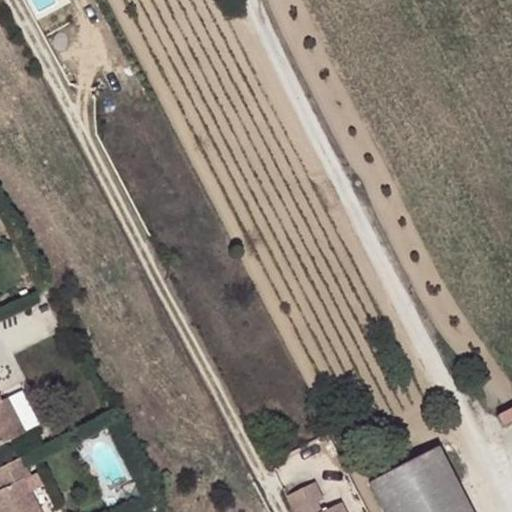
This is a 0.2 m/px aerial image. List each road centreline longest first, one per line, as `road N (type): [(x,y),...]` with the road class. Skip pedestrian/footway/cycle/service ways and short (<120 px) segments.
road 1 (residential): [(279,511),(7,0)]
road 2 (residential): [(502,511),(450,387),(247,0)]
